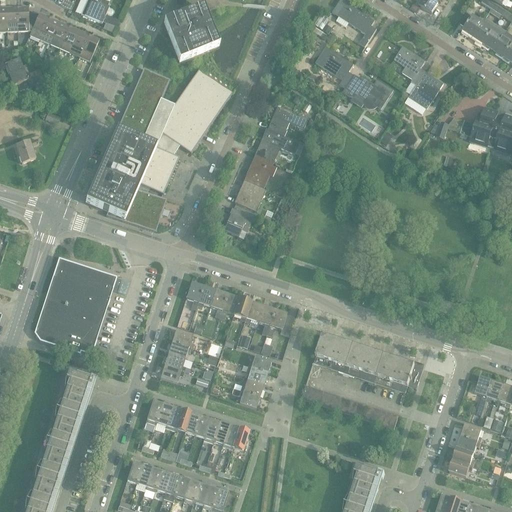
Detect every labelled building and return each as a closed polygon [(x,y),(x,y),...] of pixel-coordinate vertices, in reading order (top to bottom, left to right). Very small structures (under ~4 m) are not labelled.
[(98,0),(87,0),(81,16),(101,25),(106,15),(109,16),(110,16),(111,16),(112,16),(113,15),(113,14),(114,14),(114,13),(114,12),(113,11),(112,10),(108,8),(107,8),(108,4),(98,0)] [(431,16),(438,6),(428,0),(422,0),(418,7),(431,16)] [(494,6),(485,0),(483,0),(481,4),(491,10),(494,6)] [(340,1),(331,14),(365,37),(359,46),(364,49),(376,31),(371,28),(374,23),(340,1)] [(413,5),(409,10),(416,14),(419,9),(413,5)] [(504,12),(494,6),(491,10),(502,17),(504,12)] [(30,34),(38,17),(28,12),(27,8),(16,9),(17,34),(28,33),(30,34)] [(17,34),(16,9),(5,9),(6,34),(17,34)] [(219,48),(205,13),(203,9),(163,24),(179,64),(219,48)] [(511,17),(504,12),(502,17),(511,23),(511,17)] [(39,42),(49,19),(38,15),(38,17),(30,34),(29,37),(39,42)] [(472,40),(483,24),(472,17),(471,19),(466,16),(460,26),(465,29),(462,34),(461,35),(468,40),(469,38),(472,40)] [(113,26),(115,20),(107,17),(105,22),(113,26)] [(49,46),(59,24),(49,19),(39,42),(49,46)] [(59,51),(69,28),(59,24),(49,46),(59,51)] [(481,48),(493,31),(483,24),(472,40),(476,43),(475,44),(481,48)] [(105,25),(103,29),(113,33),(115,28),(105,25)] [(69,55),(78,32),(69,28),(59,51),(69,55)] [(492,53),(503,37),(493,31),(481,48),(488,53),(489,51),(492,53)] [(78,59),(88,36),(78,32),(69,55),(78,59)] [(89,64),(99,41),(88,36),(78,59),(89,64)] [(501,61),(511,45),(511,43),(503,37),(492,53),(496,56),(495,57),(501,61)] [(511,66),(511,45),(501,61),(508,66),(509,64),(511,66)] [(325,49),(315,65),(332,76),(334,72),(344,79),(342,83),(339,87),(344,91),(353,78),(348,74),(353,67),(325,49)] [(402,49),(393,62),(405,69),(402,74),(412,81),(404,93),(410,96),(425,74),(420,71),(425,63),(402,49)] [(382,64),(374,59),(369,65),(378,71),(382,64)] [(44,84),(39,71),(28,75),(25,67),(21,69),(18,61),(6,66),(10,76),(8,77),(12,89),(27,83),(30,90),(44,84)] [(115,135),(85,205),(94,209),(102,213),(102,212),(107,214),(106,218),(155,234),(159,224),(166,201),(161,200),(137,193),(140,186),(162,196),(163,196),(163,195),(179,159),(173,157),(179,148),(183,150),(185,151),(191,155),(194,151),(200,141),(205,135),(230,97),(232,94),(198,71),(175,106),(161,101),(169,82),(143,70),(121,123),(115,135)] [(303,79),(299,71),(291,76),(295,84),(303,80),(303,79)] [(410,96),(408,100),(412,103),(426,112),(443,86),(430,77),(425,74),(410,96)] [(344,91),(342,94),(348,98),(350,99),(353,99),(356,98),(358,97),(364,101),(363,103),(364,106),(365,108),(366,110),(368,111),(370,111),(373,111),(375,110),(377,109),(381,111),(393,92),(377,81),(374,86),(360,77),(358,81),(353,78),(344,91)] [(334,109),(342,114),(346,106),(339,102),(334,109)] [(285,131),(288,125),(303,131),(307,121),(277,108),(267,132),(283,139),(286,132),(285,131)] [(489,154),(501,116),(485,110),(486,110),(485,110),(483,117),(479,115),(475,127),(465,124),(465,123),(464,123),(460,135),(471,139),(468,149),(479,153),(480,151),(489,154)] [(395,118),(389,113),(385,118),(391,123),(395,118)] [(57,126),(60,119),(48,114),(45,121),(57,126)] [(511,119),(502,116),(502,115),(501,116),(489,154),(498,157),(497,158),(508,162),(511,152),(511,151),(511,119)] [(443,140),(448,127),(441,125),(437,138),(443,140)] [(436,136),(439,128),(435,126),(430,134),(436,136)] [(271,157),(275,149),(293,157),(298,145),(283,139),(267,132),(265,131),(254,157),(272,165),(275,158),(271,157)] [(387,147),(393,138),(387,134),(380,143),(387,147)] [(35,161),(31,149),(38,147),(36,142),(29,144),(28,143),(15,148),(21,166),(35,161)] [(272,165),(254,157),(243,183),(263,191),(268,178),(271,179),(275,170),(271,168),(272,165)] [(452,170),(454,163),(446,160),(444,167),(452,170)] [(255,214),(265,192),(263,191),(243,183),(233,205),(255,214)] [(246,235),(252,220),(231,210),(227,218),(229,219),(223,233),(237,239),(240,232),(246,235)] [(35,334),(41,341),(91,357),(111,294),(117,277),(105,274),(105,276),(95,273),(94,276),(65,266),(66,261),(59,259),(35,334)] [(197,308),(203,289),(191,285),(186,301),(193,303),(191,311),(196,312),(197,308)] [(210,309),(215,293),(203,289),(197,308),(201,310),(202,307),(210,309)] [(219,321),(227,297),(215,293),(210,309),(217,311),(216,314),(217,315),(215,319),(219,321)] [(234,317),(239,300),(227,297),(219,321),(223,322),(224,317),(225,317),(226,314),(234,317)] [(244,324),(250,304),(239,300),(234,317),(240,319),(239,322),(244,324)] [(257,325),(263,308),(250,304),(244,324),(249,325),(250,322),(257,325)] [(267,337),(275,312),(263,308),(257,325),(264,327),(263,330),(262,336),(267,337)] [(281,333),(287,316),(275,312),(267,337),(265,341),(267,342),(267,340),(271,341),(271,339),(274,330),(281,333)] [(192,337),(176,332),(172,344),(191,350),(193,346),(190,345),(192,337)] [(248,349),(251,338),(243,336),(240,347),(248,349)] [(410,380),(414,367),(322,337),(313,365),(405,396),(407,388),(415,391),(418,383),(410,380)] [(233,350),(235,344),(227,341),(225,348),(233,350)] [(191,350),(172,344),(168,356),(185,362),(187,355),(189,356),(191,350)] [(261,355),(261,356),(269,359),(273,349),(264,346),(263,350),(261,355)] [(261,355),(263,350),(255,347),(253,353),(261,355)] [(185,362),(168,356),(164,368),(183,375),(185,370),(182,369),(185,362)] [(208,365),(217,367),(219,358),(210,356),(208,365)] [(268,375),(271,364),(254,358),(252,365),(249,364),(248,369),(268,375)] [(264,388),(267,376),(268,375),(248,369),(243,367),(241,373),(249,375),(246,382),(264,388)] [(183,375),(164,368),(160,380),(177,386),(179,378),(182,379),(183,375)] [(206,374),(204,381),(210,382),(212,374),(207,372),(206,374)] [(47,511),(90,381),(68,374),(66,381),(68,382),(25,511),(47,511)] [(486,403),(492,383),(480,378),(474,395),(482,398),(481,401),(486,403)] [(260,399),(263,388),(264,388),(246,382),(244,389),(241,388),(242,387),(235,385),(233,391),(260,399)] [(499,403),(505,386),(492,383),(486,403),(490,404),(492,401),(499,403)] [(511,410),(511,405),(511,388),(505,386),(499,403),(506,405),(505,408),(511,410)] [(306,403),(311,390),(305,388),(301,401),(306,403)] [(312,405),(317,392),(311,390),(306,403),(312,405)] [(256,412),(260,400),(260,399),(233,391),(231,396),(241,399),(239,406),(256,412)] [(318,407),(322,393),(317,392),(312,405),(318,407)] [(324,409),(328,395),(322,393),(318,407),(324,409)] [(330,411),(334,397),(328,395),(324,409),(330,411)] [(335,413),(340,399),(334,397),(330,411),(335,413)] [(341,414),(346,401),(340,399),(335,413),(341,414)] [(347,416),(351,403),(346,401),(341,414),(347,416)] [(156,425),(162,406),(153,403),(146,422),(156,425)] [(353,418),(357,405),(351,403),(347,416),(353,418)] [(359,420),(363,407),(357,405),(353,418),(359,420)] [(165,429),(172,409),(162,406),(156,425),(165,429)] [(364,422),(369,409),(363,407),(359,420),(364,422)] [(175,432),(182,412),(172,409),(165,429),(175,432)] [(370,424),(374,410),(369,409),(364,422),(370,424)] [(380,412),(374,410),(370,424),(376,426),(380,412)] [(185,435),(191,415),(182,412),(175,432),(185,435)] [(382,428),(386,414),(380,412),(376,426),(382,428)] [(387,430),(392,416),(386,414),(382,428),(387,430)] [(194,438),(201,418),(191,415),(185,435),(194,438)] [(393,431),(397,418),(392,416),(387,430),(393,431)] [(204,441),(210,421),(201,418),(194,438),(204,441)] [(213,444),(219,425),(210,421),(204,441),(203,443),(212,446),(213,444)] [(223,447),(229,428),(219,425),(213,444),(223,447)] [(479,439),(481,431),(464,426),(460,438),(480,444),(487,446),(488,442),(482,440),(479,439)] [(232,450),(239,431),(229,428),(223,447),(232,450)] [(242,454),(248,434),(239,431),(232,450),(242,454)] [(480,444),(460,438),(456,450),(473,455),(476,448),(479,449),(480,444)] [(473,455),(456,450),(452,462),(473,468),(474,463),(471,462),(473,455)] [(473,468),(452,462),(448,474),(465,480),(468,472),(471,473),(473,468)] [(136,486),(142,467),(133,464),(127,483),(136,486)] [(146,489),(152,470),(142,467),(136,486),(146,489)] [(366,511),(379,475),(357,468),(354,475),(357,476),(345,511),(366,511)] [(156,492),(162,473),(152,470),(146,489),(145,491),(155,495),(156,492)] [(165,495),(171,476),(162,473),(156,492),(165,495)] [(174,498),(181,479),(171,476),(165,495),(163,501),(173,504),(175,499),(174,498)] [(184,501),(190,482),(181,479),(174,498),(175,499),(184,501)] [(193,505),(199,485),(190,482),(184,501),(184,502),(183,504),(193,507),(194,505),(193,505)] [(203,508),(209,488),(199,485),(193,505),(194,505),(203,508)] [(212,511),(218,491),(209,488),(203,508),(203,510),(208,511),(212,511),(213,511),(212,511)] [(216,511),(222,511),(229,495),(218,491),(212,511),(213,511),(216,511)] [(446,511),(451,500),(441,497),(436,511),(446,511)] [(457,511),(460,503),(451,500),(446,511),(457,511)] [(468,511),(470,506),(460,503),(457,511),(468,511)]
